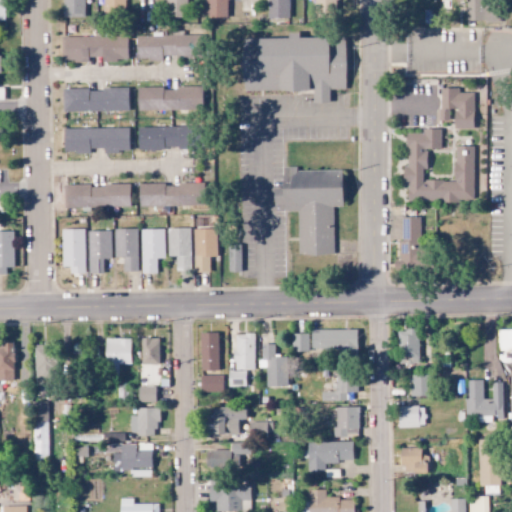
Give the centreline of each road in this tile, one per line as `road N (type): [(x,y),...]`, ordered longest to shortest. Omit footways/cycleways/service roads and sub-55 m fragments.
road 1 (tertiary): [(0,311),(372,304)]
road 2 (residential): [(35,0),(37,311)]
road 3 (residential): [(372,304),(377,0)]
road 4 (residential): [(381,511),(372,304)]
road 5 (residential): [(184,511),(178,308)]
road 6 (tertiary): [(372,304),(511,300)]
